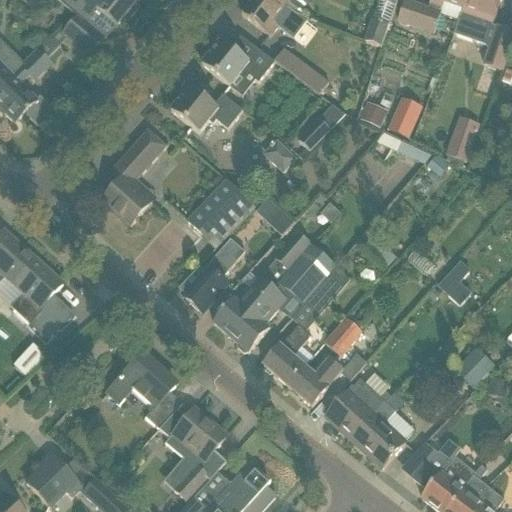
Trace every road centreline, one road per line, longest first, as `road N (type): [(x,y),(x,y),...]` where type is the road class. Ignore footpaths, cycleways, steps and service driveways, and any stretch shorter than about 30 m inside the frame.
road 1 (unclassified): [(359,492),(23,204)]
road 2 (unclassified): [(23,204),(193,0)]
